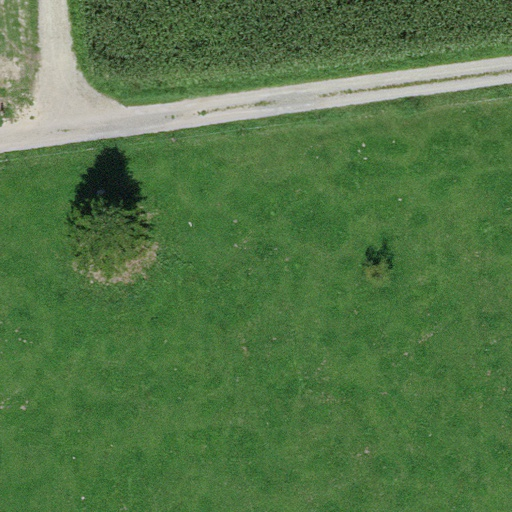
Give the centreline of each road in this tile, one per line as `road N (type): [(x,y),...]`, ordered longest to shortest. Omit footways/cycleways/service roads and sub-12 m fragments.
road 1 (track): [(511,76),(0,143)]
road 2 (track): [(64,135),(58,0)]
